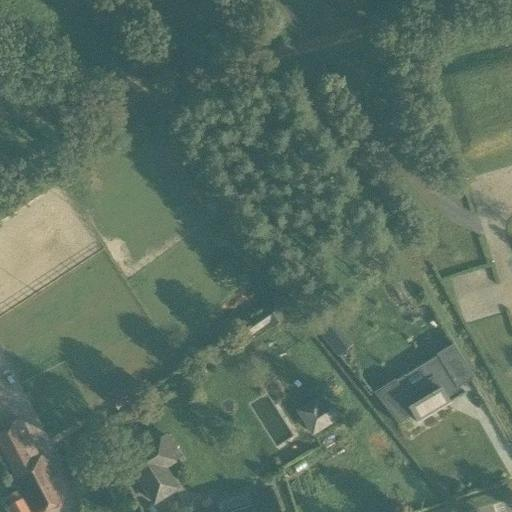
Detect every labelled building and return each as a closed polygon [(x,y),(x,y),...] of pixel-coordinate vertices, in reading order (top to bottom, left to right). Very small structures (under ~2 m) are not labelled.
[(511,60),(455,79),(473,137),(511,124),(511,60)] [(278,304),(240,330),(246,339),(268,323),(272,328),(287,317),(278,304)] [(452,345),(435,356),(456,390),(473,380),(452,345)] [(395,381),(373,394),(397,425),(412,416),(416,423),(448,404),(434,381),(432,377),(403,395),(395,381)] [(131,385),(110,401),(118,413),(140,397),(145,393),(137,381),(131,385)] [(246,404),(277,447),(294,435),(272,404),(282,397),(273,385),(246,404)] [(305,422),(317,439),(339,423),(327,406),(305,422)] [(21,417),(0,427),(0,452),(10,472),(30,511),(45,511),(52,509),(64,503),(54,482),(41,456),(21,417)] [(455,440),(467,467),(487,459),(474,431),(455,440)] [(164,436),(125,461),(140,484),(153,504),(176,490),(163,469),(174,462),(172,460),(177,457),(164,436)] [(206,511),(278,511),(272,491),(250,499),(252,507),(237,511),(217,511),(217,509),(206,511)] [(7,509),(8,511),(27,511),(22,501),(7,509)]
